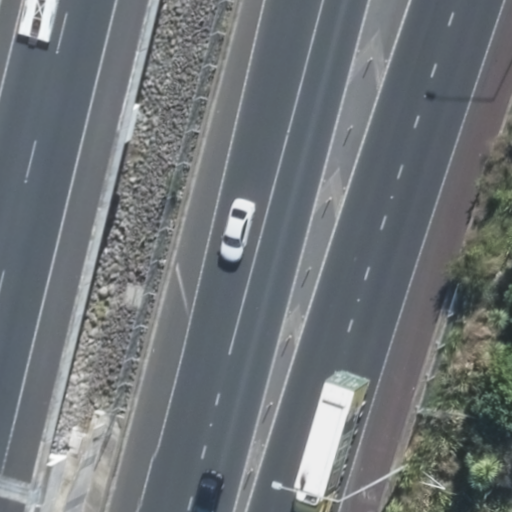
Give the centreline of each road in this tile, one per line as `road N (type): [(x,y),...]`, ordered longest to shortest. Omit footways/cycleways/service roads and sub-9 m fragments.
road 1 (motorway): [(458,0),(295,511)]
road 2 (motorway): [(317,0),(184,511)]
road 3 (motorway): [(0,375),(99,0)]
